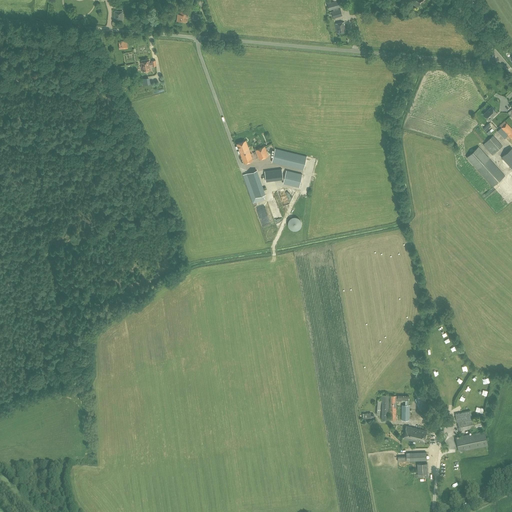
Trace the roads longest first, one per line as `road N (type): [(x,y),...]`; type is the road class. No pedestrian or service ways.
road 1 (unclassified): [(501,59),(82,27)]
road 2 (track): [(42,189),(31,22)]
